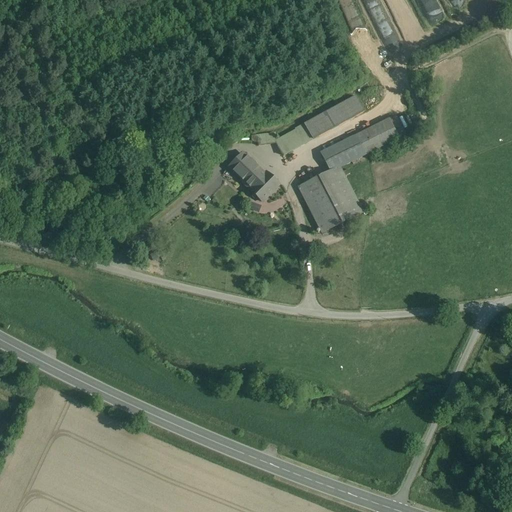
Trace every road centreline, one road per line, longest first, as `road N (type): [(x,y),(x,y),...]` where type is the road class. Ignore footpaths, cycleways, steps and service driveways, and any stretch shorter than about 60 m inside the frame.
road 1 (unclassified): [(490,305),(311,313),(0,241)]
road 2 (secondary): [(396,511),(169,423),(0,339)]
road 3 (unclassified): [(398,511),(490,305)]
road 4 (track): [(511,24),(401,78)]
